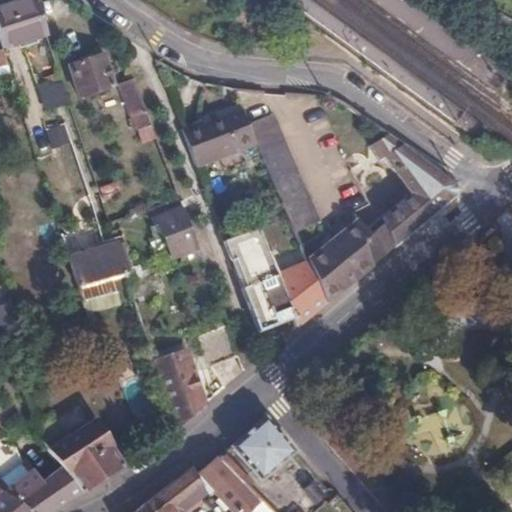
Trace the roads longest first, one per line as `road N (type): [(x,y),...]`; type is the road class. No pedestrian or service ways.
road 1 (residential): [(495,189),(340,82),(205,58),(108,0)]
road 2 (tertiary): [(263,390),(495,189)]
road 3 (tertiary): [(97,511),(263,390)]
road 4 (residential): [(378,511),(263,390)]
